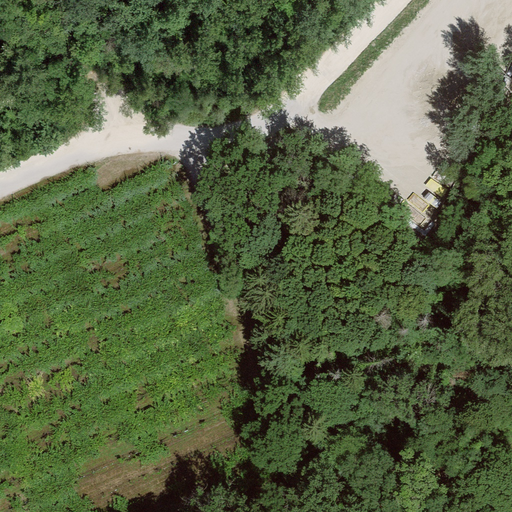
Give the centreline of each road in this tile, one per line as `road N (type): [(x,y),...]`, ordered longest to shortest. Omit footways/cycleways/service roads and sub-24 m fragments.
road 1 (track): [(0,184),(116,137),(173,139),(244,126),(297,104),(396,0)]
road 2 (track): [(0,29),(85,72),(105,96),(116,137)]
